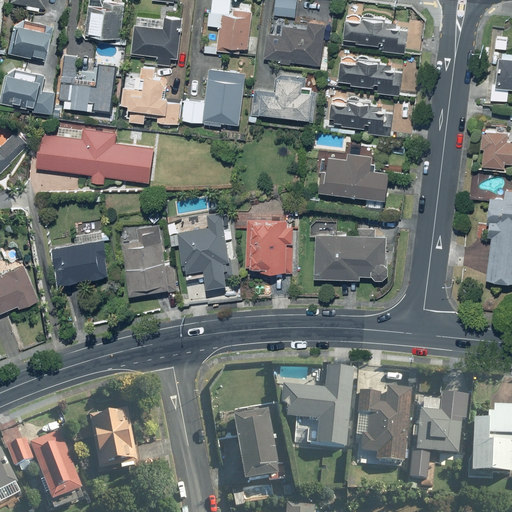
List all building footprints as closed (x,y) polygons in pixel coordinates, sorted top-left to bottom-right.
[(44,6),(44,0),(6,0),(7,0),(25,3),(24,8),(37,10),(37,5),(44,6)] [(240,0),(210,0),(209,24),(219,25),(217,47),(204,46),(204,52),(217,53),(217,50),(235,52),(236,47),(250,48),(253,3),(241,2),(240,0)] [(296,0),(275,0),(274,14),(294,16),(296,0)] [(121,12),(89,9),(87,33),(120,35),(121,12)] [(178,56),(181,17),(137,15),(137,23),(134,23),(132,53),(158,55),(158,63),(172,64),(172,56),(178,56)] [(384,20),(384,17),(362,16),(362,21),(345,20),(344,39),(356,40),(356,44),(385,45),(385,50),(405,51),(406,32),(398,32),(398,21),(384,20)] [(39,59),(46,31),(42,30),(44,25),(14,18),(6,52),(39,59)] [(284,59),(284,63),(290,64),(291,60),(322,62),(325,23),(307,22),(306,26),(281,24),(281,34),(266,33),(264,58),(284,59)] [(509,36),(496,35),(496,49),(508,49),(509,36)] [(63,100),(62,106),(112,109),(114,65),(98,64),(98,71),(85,70),(84,81),(76,81),(77,56),(63,56),(61,100),(63,100)] [(511,58),(498,57),(495,86),(511,88),(511,58)] [(339,60),(338,78),(351,78),(351,84),(378,85),(377,91),(399,93),(401,73),(395,73),(396,69),(388,69),(388,62),(357,59),(357,62),(339,60)] [(157,122),(179,123),(180,101),(167,101),(167,78),(153,77),(153,67),(142,67),(141,88),(123,88),(122,107),(130,107),(130,121),(145,121),(145,114),(158,114),(157,122)] [(240,123),(244,72),(208,69),(206,100),(184,98),(182,118),(240,123)] [(55,90),(40,88),(41,80),(37,79),(38,75),(18,72),(17,76),(5,74),(1,100),(32,105),(32,110),(52,113),(55,90)] [(302,79),(277,77),(276,91),(254,90),(253,113),(311,116),(313,86),(301,86),(302,79)] [(387,109),(380,108),(381,103),(330,99),(328,125),(368,128),(368,133),(390,135),(391,123),(386,122),(387,109)] [(115,144),(116,131),(57,125),(56,138),(38,136),(35,168),(91,174),(90,180),(105,181),(106,175),(149,180),(153,147),(115,144)] [(483,148),(482,165),(504,167),(504,162),(511,163),(511,141),(507,141),(508,133),(486,131),(486,132),(482,132),(480,148),(483,148)] [(0,174),(27,148),(12,132),(0,143),(0,174)] [(370,164),(371,156),(348,154),(347,162),(323,159),(320,189),(363,194),(362,205),(372,206),(374,195),(385,196),(387,171),(374,170),(375,165),(370,164)] [(511,189),(505,189),(504,199),(489,197),(486,223),(488,223),(487,235),(491,236),(485,278),(511,280),(511,189)] [(232,228),(224,229),(221,212),(175,218),(182,269),(204,266),(207,284),(225,281),(222,260),(228,259),(225,239),(233,238),(232,228)] [(286,225),(287,222),(247,220),(245,269),(284,271),(286,243),(292,244),(293,226),(286,225)] [(336,220),(312,220),(311,234),(314,234),(313,276),(358,278),(359,272),(371,272),(371,273),(371,274),(372,275),(372,276),(373,277),(374,278),(375,278),(376,279),(378,279),(379,279),(380,279),(381,279),(383,279),(384,278),(385,278),(386,277),(387,276),(387,275),(388,274),(388,273),(389,272),(389,270),(389,269),(388,268),(388,267),(387,266),(387,265),(386,264),(385,263),(386,235),(376,235),(376,229),(358,228),(358,235),(336,234),(336,220)] [(169,287),(159,223),(136,226),(138,239),(122,242),(130,293),(169,287)] [(110,273),(103,231),(75,236),(76,244),(51,248),(57,283),(110,273)] [(0,272),(0,307),(12,303),(13,307),(35,297),(21,264),(0,272)] [(326,392),(285,388),(282,420),(319,423),(317,447),(347,450),(354,372),(328,369),(326,392)] [(376,465),(382,465),(407,467),(412,391),(388,390),(387,406),(380,406),(381,394),(360,392),(358,417),(369,418),(368,436),(361,435),(360,454),(376,456),(376,465)] [(440,414),(441,402),(424,401),(423,413),(419,412),(416,453),(459,457),(461,421),(464,421),(466,395),(448,394),(447,414),(440,414)] [(511,409),(494,408),(493,416),(486,415),(485,423),(473,423),(470,478),(510,480),(511,450),(511,449),(511,409)] [(127,412),(90,418),(100,475),(137,469),(127,412)] [(279,478),(267,412),(233,418),(245,484),(279,478)] [(84,500),(59,435),(30,446),(28,440),(7,448),(15,469),(36,461),(54,511),(84,500)] [(0,452),(0,494),(18,485),(0,452)] [(23,493),(10,500),(15,511),(20,511),(30,508),(23,493)]
